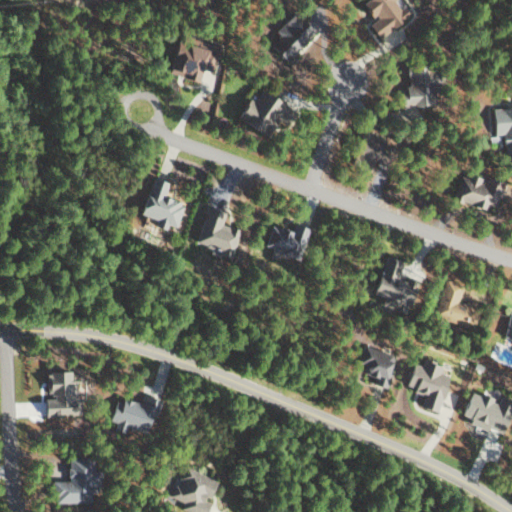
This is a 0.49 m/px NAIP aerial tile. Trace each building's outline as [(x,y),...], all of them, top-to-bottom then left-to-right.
[(356,0),(368,19),(364,21),(372,36),(406,17),(399,5),(396,7),(391,0),(356,0)] [(272,31),(276,34),(266,47),(285,62),(310,30),(287,12),(272,31)] [(210,70),(216,42),(178,34),(176,42),(169,41),(162,73),(195,80),(198,67),(210,70)] [(427,104),(425,64),(402,65),(404,90),(396,90),(397,106),(427,104)] [(257,134),(270,114),(279,119),(287,108),(257,89),(248,102),(243,99),(231,116),(257,134)] [(511,106),(488,108),(490,135),(500,134),(501,153),(511,152),(511,106)] [(349,164),(368,169),(371,157),(379,159),(384,137),(356,131),(349,164)] [(457,175),(449,199),(481,209),(483,205),(492,208),(501,182),(482,175),(481,179),(466,174),(465,178),(457,175)] [(163,182),(145,177),(134,213),(151,219),(149,226),(160,229),(162,223),(170,226),(178,202),(158,196),(163,182)] [(236,229),(214,222),(218,210),(203,205),(192,241),(216,248),(214,255),(226,259),(236,229)] [(400,261),(382,254),(367,291),(379,296),(376,304),(396,312),(407,286),(392,280),(400,261)] [(475,309),(454,303),(459,287),(440,282),(430,316),(470,328),(475,309)] [(511,312),(506,311),(500,336),(511,338),(511,312)] [(369,383),(383,388),(390,371),(385,369),(390,355),(361,344),(354,362),(363,366),(360,373),(371,378),(369,383)] [(433,412),(446,375),(437,372),(439,365),(420,359),(418,365),(408,362),(401,384),(410,387),(409,391),(420,395),(416,406),(433,412)] [(39,416),(71,415),(70,379),(66,379),(66,371),(41,371),(42,396),(38,396),(39,416)] [(507,400),(496,397),(496,399),(465,392),(459,415),(467,417),(465,424),(499,432),(507,400)] [(157,399),(141,396),(140,403),(110,398),(106,421),(113,422),(111,430),(122,432),(123,427),(145,431),(147,415),(154,416),(157,399)] [(88,502),(88,473),(83,473),(83,457),(64,457),(64,480),(49,480),(49,502),(88,502)] [(211,479),(181,466),(167,497),(180,503),(178,509),(185,511),(202,511),(208,500),(203,498),(211,479)]
